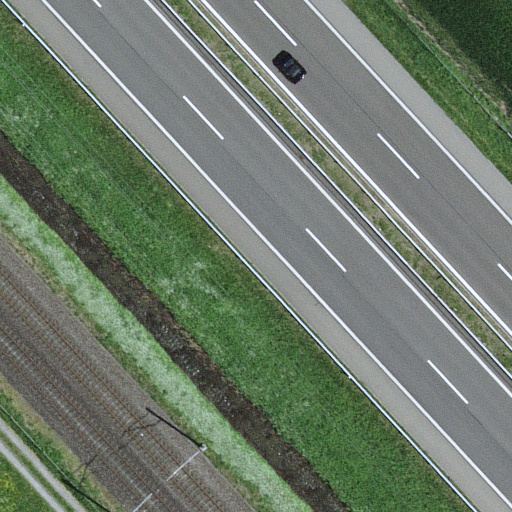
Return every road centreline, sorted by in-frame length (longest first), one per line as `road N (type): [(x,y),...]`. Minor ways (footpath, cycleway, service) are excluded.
road 1 (motorway): [(92,0),(511,454)]
road 2 (motorway): [(511,284),(248,0)]
